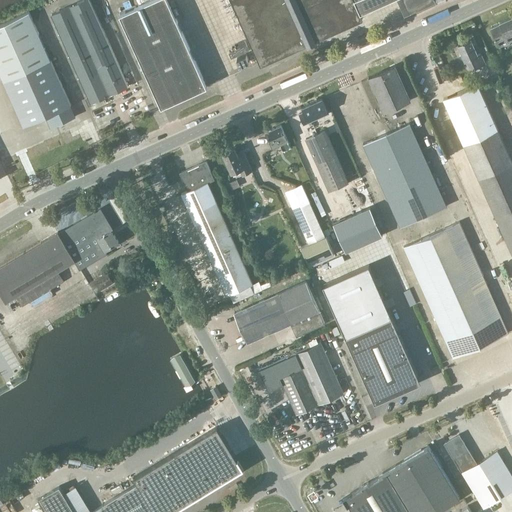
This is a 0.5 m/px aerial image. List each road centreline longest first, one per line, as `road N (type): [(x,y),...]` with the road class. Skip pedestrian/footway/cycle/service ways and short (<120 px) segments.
road 1 (unclassified): [(111,169),(493,0)]
road 2 (unclassified): [(282,479),(111,169)]
road 3 (unclassified): [(282,479),(511,377)]
road 4 (unclassified): [(0,224),(111,169)]
